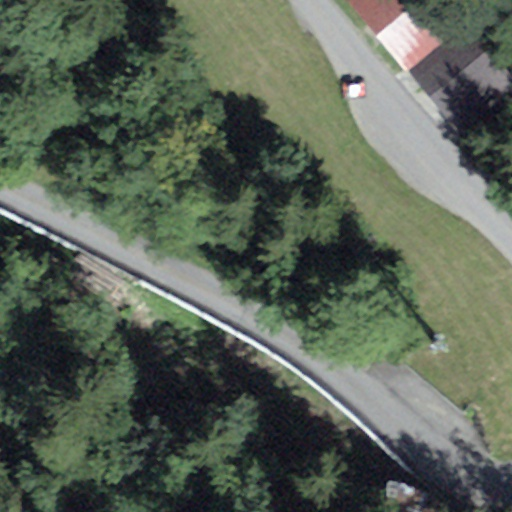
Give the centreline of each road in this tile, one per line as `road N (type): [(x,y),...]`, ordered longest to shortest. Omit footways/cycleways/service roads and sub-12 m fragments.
road 1 (unclassified): [(0,183),(199,276),(367,388),(451,469),(511,482)]
road 2 (secondary): [(0,409),(195,0)]
road 3 (unclassified): [(511,242),(372,89),(307,0)]
